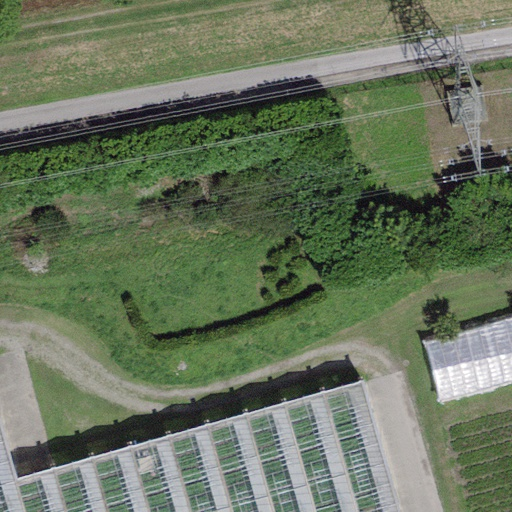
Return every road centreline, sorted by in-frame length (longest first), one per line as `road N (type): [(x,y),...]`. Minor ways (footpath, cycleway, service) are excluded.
road 1 (unclassified): [(511,33),(0,121)]
road 2 (track): [(0,335),(32,343),(128,395),(157,400),(346,355),(374,361),(384,375)]
